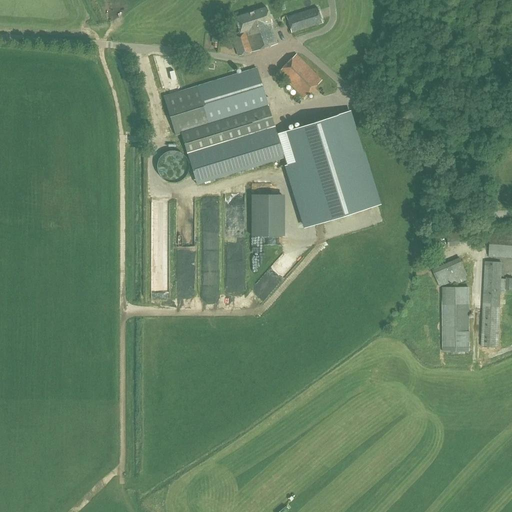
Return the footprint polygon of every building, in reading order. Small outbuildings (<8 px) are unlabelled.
[(239,56),(277,43),(270,22),(271,22),(271,21),(272,19),(271,16),(269,15),(266,7),(235,17),(240,33),(232,35),(239,56)] [(291,32),(322,22),(317,7),(287,17),(291,32)] [(304,98),(322,80),(296,54),(278,72),(304,98)] [(277,134),(268,107),(257,68),(164,97),(175,135),(181,133),(187,153),(197,184),(282,159),(302,225),(378,202),(350,112),(277,134)] [(187,172),(188,169),(187,166),(187,163),(185,161),(184,158),(181,156),(179,155),(176,153),(173,153),(170,153),(167,154),(164,155),(162,156),(160,159),(158,161),(157,164),(156,167),(156,170),(157,173),(158,175),(159,178),(161,180),(164,182),(166,183),(169,184),(172,184),(175,184),(178,183),(181,182),(183,180),(185,178),(186,175),(187,172)] [(251,228),(283,228),(283,187),(251,188),(251,228)] [(450,231),(446,232),(449,247),(480,241),(477,226),(465,229),(464,222),(449,224),(450,231)] [(235,247),(244,247),(244,230),(235,229),(235,247)] [(511,257),(511,232),(491,231),(489,256),(511,257)] [(227,250),(228,290),(245,290),(244,250),(227,250)] [(507,280),(501,279),(502,263),(485,262),(481,347),(498,348),(500,307),(500,293),(506,293),(506,289),(511,289),(511,278),(507,278),(507,280)] [(444,352),(469,351),(468,287),(443,287),(444,352)]
